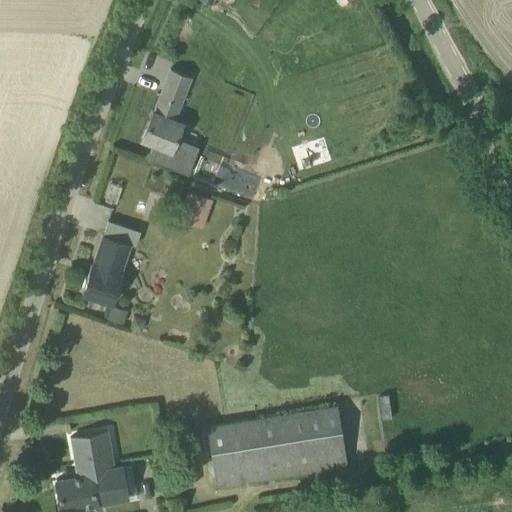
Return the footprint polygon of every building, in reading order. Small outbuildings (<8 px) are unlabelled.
[(191,76),(171,68),(154,111),(152,110),(141,138),(171,150),(182,122),(174,119),(191,76)] [(228,165),(224,178),(245,185),(250,172),(228,165)] [(190,190),(179,220),(201,228),(212,199),(190,190)] [(112,302),(121,274),(120,272),(129,243),(103,234),(93,264),(91,263),(81,292),(112,302)] [(106,317),(106,318),(122,323),(126,310),(110,304),(109,308),(106,317)] [(132,314),(128,326),(141,330),(145,318),(132,314)] [(382,419),(392,417),(388,394),(379,395),(382,419)] [(217,485),(345,464),(336,406),(208,426),(217,485)] [(77,437),(83,472),(91,470),(92,477),(111,474),(110,471),(121,469),(121,465),(113,466),(106,431),(70,437),(70,440),(71,440),(71,438),(77,437)] [(178,460),(181,484),(193,482),(190,458),(178,460)] [(77,474),(76,474),(76,475),(56,479),(57,484),(56,484),(56,485),(57,485),(58,489),(57,489),(57,490),(58,490),(61,508),(94,502),(95,505),(126,499),(121,469),(110,471),(111,474),(92,477),(91,470),(83,472),(84,474),(78,476),(77,474)]
